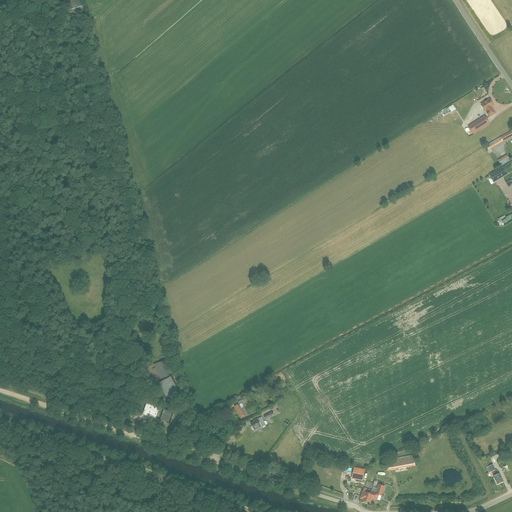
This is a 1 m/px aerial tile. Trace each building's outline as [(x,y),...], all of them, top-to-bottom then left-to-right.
[(63,0),(68,16),(70,15),(71,17),(78,15),(77,13),(84,12),(80,0),(63,0)] [(480,106),(484,112),(485,112),(489,118),(494,114),(490,108),(493,106),(489,100),(480,106)] [(447,109),(451,114),(457,110),(454,105),(447,109)] [(441,113),(444,118),(450,114),(447,109),(441,113)] [(467,128),(470,133),(472,135),(489,124),(484,117),(467,128)] [(502,142),(511,136),(511,132),(511,131),(500,137),(502,142)] [(486,145),(487,146),(489,149),(495,146),(498,144),(495,140),(493,141),(486,145)] [(507,155),(498,160),(503,167),(511,162),(507,155)] [(494,182),(504,176),(507,174),(503,167),(489,175),(494,182)] [(169,376),(165,364),(155,367),(155,368),(153,369),(154,372),(156,372),(157,375),(158,374),(160,379),(169,376)] [(158,384),(166,399),(180,392),(172,377),(158,384)] [(143,415),(156,419),(160,407),(147,403),(143,415)] [(248,415),(242,403),(239,405),(239,404),(235,406),(241,418),(248,415)] [(169,422),(172,413),(164,410),(160,420),(169,422)] [(254,430),(256,429),(257,429),(261,427),(262,428),(266,425),(262,417),(258,419),(254,421),(255,422),(250,424),(252,426),(251,427),(252,429),(253,429),(254,430)] [(407,468),(410,467),(409,458),(385,462),(387,471),(407,468)] [(503,482),(500,474),(496,475),(494,471),(495,470),(493,465),(486,468),(489,473),(491,472),(497,485),(503,482)] [(351,478),(356,479),(363,480),(365,468),(354,466),(351,478)] [(379,495),(382,496),(385,486),(379,484),(376,492),(371,490),(370,493),(363,491),(360,498),(363,499),(362,500),(370,503),(372,499),(377,500),(379,495)]
